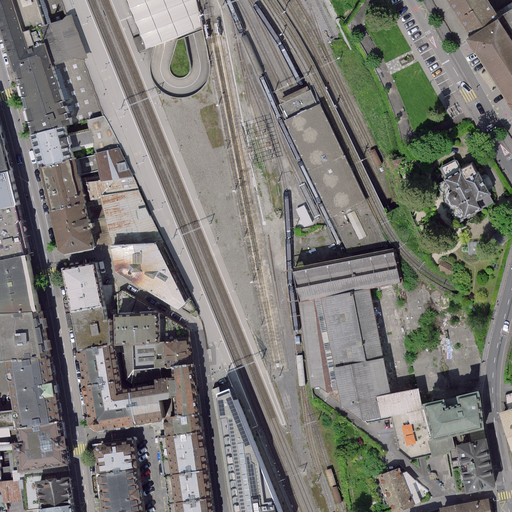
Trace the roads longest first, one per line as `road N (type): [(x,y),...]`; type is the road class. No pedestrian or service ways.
road 1 (residential): [(222,511),(196,321),(116,276),(103,256),(48,262)]
road 2 (residential): [(89,511),(48,262)]
road 3 (residential): [(511,290),(493,377),(505,488)]
road 4 (residential): [(48,262),(0,75)]
road 5 (tertiary): [(413,0),(511,166)]
